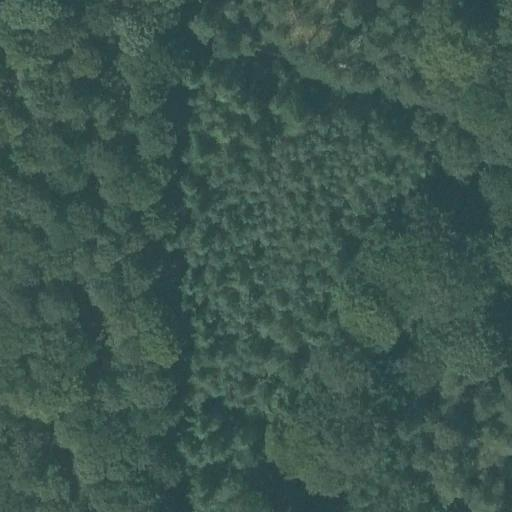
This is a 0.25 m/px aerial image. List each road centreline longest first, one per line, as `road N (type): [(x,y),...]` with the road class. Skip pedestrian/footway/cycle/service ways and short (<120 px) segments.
road 1 (track): [(498,136),(254,511)]
road 2 (track): [(292,511),(372,379),(507,184),(498,136)]
road 3 (track): [(481,102),(89,0)]
road 4 (track): [(432,0),(498,136)]
